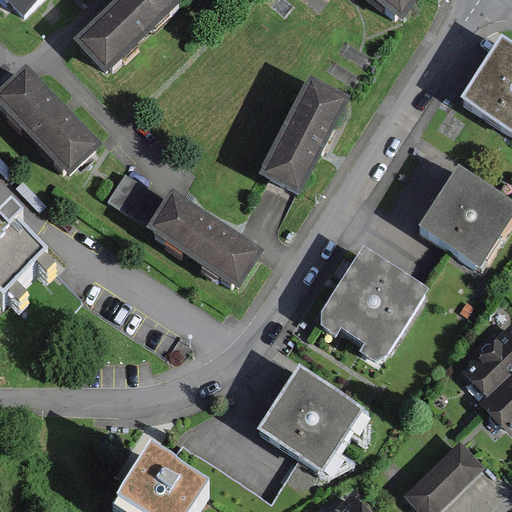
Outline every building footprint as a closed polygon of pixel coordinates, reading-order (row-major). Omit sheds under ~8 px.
[(1,0),(26,24),(50,0),(1,0)] [(107,77),(187,5),(182,0),(126,0),(77,44),(107,77)] [(371,0),(403,25),(422,0),(371,0)] [(511,132),(511,47),(504,42),(465,104),(511,132)] [(0,107),(71,184),(106,151),(33,73),(0,103),(0,107)] [(301,198),(351,100),(313,81),(264,179),(301,198)] [(482,275),(511,227),(511,202),(462,170),(420,235),(482,275)] [(237,297),(264,256),(178,198),(171,208),(127,178),(109,205),(154,235),(151,240),(237,297)] [(0,315),(51,266),(22,237),(27,232),(16,221),(3,234),(0,230),(0,315)] [(362,357),(377,367),(388,360),(431,295),(364,252),(322,318),(323,330),(338,340),(343,332),(369,348),(362,357)] [(494,401),(511,383),(511,331),(468,374),(494,401)] [(324,478),(365,413),(300,372),(259,437),(324,478)] [(511,383),(494,401),(488,407),(511,432),(511,383)] [(416,511),(440,511),(486,469),(462,445),(405,500),(416,511)] [(199,511),(210,496),(148,456),(112,511),(199,511)] [(360,511),(352,503),(343,511),(360,511)]
